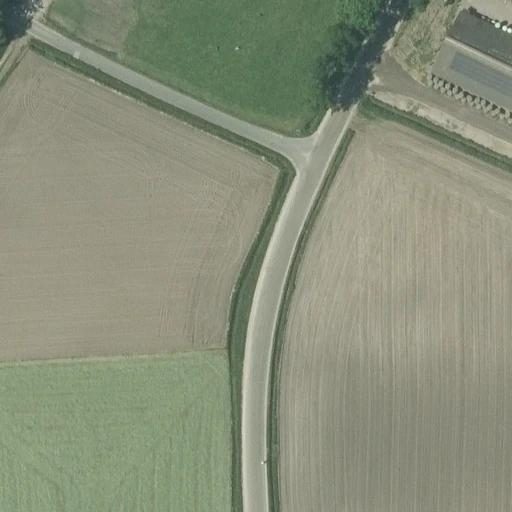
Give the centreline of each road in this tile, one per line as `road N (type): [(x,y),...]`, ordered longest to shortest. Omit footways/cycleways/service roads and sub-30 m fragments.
road 1 (unclassified): [(252,511),(247,435),(261,297),(316,160)]
road 2 (unclassified): [(316,160),(0,8)]
road 3 (unclassified): [(316,160),(400,0)]
